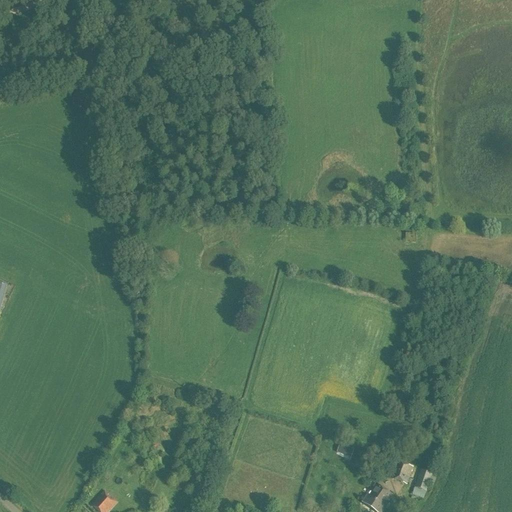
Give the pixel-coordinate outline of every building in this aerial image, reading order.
[(95,96),(101,95),(98,74),(92,75),(95,96)] [(416,244),(416,235),(405,234),(405,243),(416,244)] [(428,414),(431,404),(419,401),(416,412),(428,414)] [(337,453),(343,456),(346,448),(339,446),(337,453)] [(407,485),(413,468),(396,462),(390,479),(407,485)] [(426,492),(432,475),(421,470),(414,488),(426,492)] [(112,500),(108,496),(109,495),(104,491),(91,505),(98,511),(108,511),(117,502),(113,499),(112,500)] [(383,491),(370,509),(373,511),(382,511),(388,504),(392,497),(383,491)]
